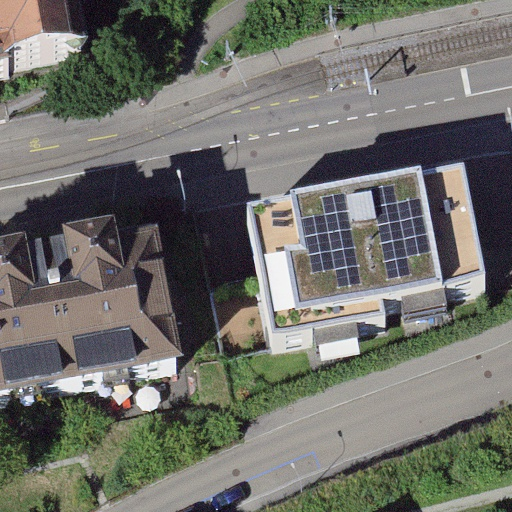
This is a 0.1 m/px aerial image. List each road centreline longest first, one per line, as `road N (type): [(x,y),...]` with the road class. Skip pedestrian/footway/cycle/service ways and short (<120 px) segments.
road 1 (secondary): [(0,194),(511,88)]
road 2 (residential): [(511,374),(317,442),(162,511)]
